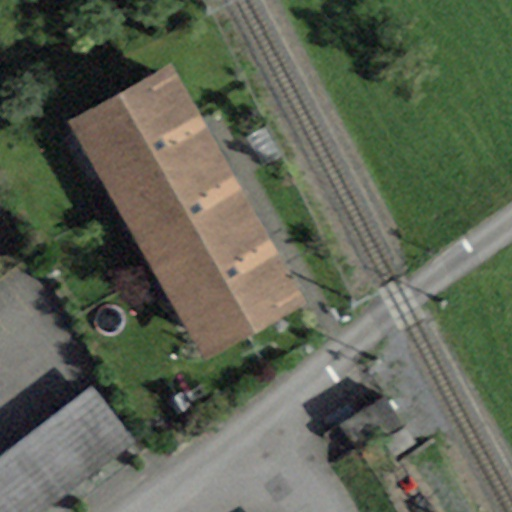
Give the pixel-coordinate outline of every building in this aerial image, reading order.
[(86,124),(125,194),(207,148),(165,75),(83,120),(86,124)] [(163,261),(167,267),(248,221),(207,148),(125,194),(163,261)] [(290,295),(248,221),(167,267),(209,341),(290,295)] [(0,461),(0,511),(32,511),(129,439),(92,391),(0,461)] [(341,422),(358,449),(402,422),(384,395),(341,422)]
